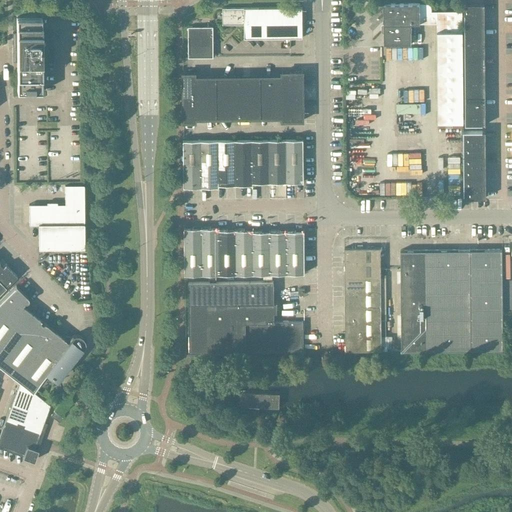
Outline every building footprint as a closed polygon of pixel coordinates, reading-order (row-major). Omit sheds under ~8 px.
[(463,122),(462,11),(431,11),(431,7),(431,6),(430,5),(430,4),(429,4),(428,3),(427,3),(384,4),(384,24),(383,24),(382,25),(382,30),(383,31),(384,31),(384,43),(411,43),(411,23),(437,23),(438,122),(463,122)] [(485,124),(485,64),(484,3),(464,4),(465,124),(485,124)] [(302,37),(302,7),(222,8),(222,24),(244,24),(244,38),(302,37)] [(53,61),(53,32),(41,32),(41,17),(17,17),(17,32),(12,32),(13,62),(17,62),(17,91),(42,90),(41,61),(53,61)] [(213,57),(213,26),(188,26),(189,57),(213,57)] [(303,120),(303,72),(282,72),(282,76),(272,76),(272,96),(272,116),(282,116),(283,120),(303,120)] [(195,121),(195,97),(206,97),(206,77),(195,77),(195,73),(183,73),(184,121),(195,121)] [(217,97),(217,76),(206,77),(206,97),(217,97)] [(239,96),(239,76),(217,76),(217,97),(239,96)] [(250,96),(250,76),(239,76),(239,96),(250,96)] [(261,96),(261,76),(250,76),(250,96),(261,96)] [(272,96),(272,76),(261,76),(261,96),(272,96)] [(250,96),(239,96),(217,97),(217,117),(250,117),(250,96)] [(261,117),(261,96),(250,96),(250,117),(261,117)] [(272,116),(272,96),(261,96),(261,117),(272,116)] [(206,117),(206,97),(195,97),(195,121),(195,117),(206,117)] [(217,117),(217,97),(206,97),(206,117),(217,117)] [(486,197),(485,164),(485,130),(463,130),(464,197),(486,197)] [(304,181),(303,138),(286,139),(286,182),(288,182),(288,181),(302,181),(304,181)] [(201,187),(201,139),(183,140),(184,187),(185,187),(185,186),(200,186),(200,187),(201,187)] [(218,184),(218,139),(201,139),(201,187),(202,187),(202,186),(217,186),(217,187),(219,187),(219,184),(218,184)] [(235,185),(235,139),(218,139),(218,184),(219,184),(233,184),(233,185),(235,185)] [(252,182),(252,139),(235,139),(235,185),(235,184),(252,184),(252,185),(253,185),(253,182),(252,182)] [(269,182),(269,139),(252,139),(252,182),(253,182),(269,182)] [(286,182),(286,139),(269,139),(269,182),(270,182),(270,181),(286,181),(286,182)] [(83,226),(83,185),(64,185),(64,204),(28,204),(28,224),(37,224),(38,248),(84,248),(83,226)] [(185,227),(184,227),(185,274),(202,274),(210,273),(210,281),(216,281),(216,273),(219,273),(236,273),(253,273),(270,273),(287,273),(304,272),(304,229),(302,229),(302,230),(287,230),(287,229),(286,229),(286,230),(270,230),(269,230),(268,230),(253,230),(253,228),(252,228),(237,229),(237,228),(235,228),(235,229),(219,229),(219,227),(218,227),(203,227),(201,227),(185,227)] [(380,262),(380,247),(344,248),(344,262),(380,262)] [(503,349),(502,249),(400,250),(401,350),(503,349)] [(380,277),(380,268),(380,262),(344,262),(345,277),(380,277)] [(0,291),(16,275),(5,264),(2,266),(0,264),(0,291)] [(381,291),(380,277),(345,277),(345,291),(381,291)] [(511,309),(511,279),(503,280),(504,309),(511,309)] [(273,321),(273,281),(216,281),(210,281),(188,281),(189,352),(303,351),(303,321),(273,321)] [(70,337),(69,338),(67,340),(22,305),(24,302),(25,302),(26,302),(27,301),(28,300),(28,299),(28,298),(28,297),(27,297),(15,285),(0,300),(0,364),(20,380),(19,380),(40,397),(43,392),(44,393),(72,359),(71,358),(73,355),(76,357),(83,347),(84,346),(84,345),(84,344),(84,343),(84,341),(84,340),(84,339),(83,338),(82,337),(81,336),(80,335),(79,335),(78,334),(76,334),(75,334),(74,334),(73,335),(72,335),(71,336),(70,337)] [(381,306),(381,291),(345,291),(345,306),(381,306)] [(381,320),(381,306),(345,306),(345,321),(381,320)] [(381,335),(381,320),(345,321),(345,335),(381,335)] [(381,350),(381,335),(345,335),(345,350),(381,350)] [(34,448),(46,415),(50,405),(40,397),(19,380),(0,433),(0,445),(3,447),(4,446),(23,453),(22,456),(33,460),(37,449),(34,448)] [(241,389),(240,408),(279,411),(280,392),(241,389)] [(63,417),(54,410),(50,415),(59,422),(63,417)]
